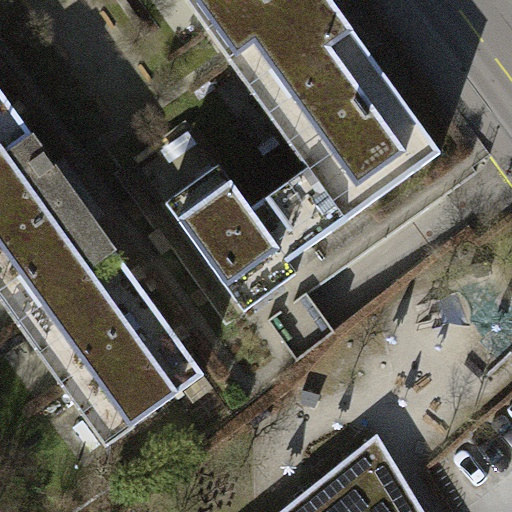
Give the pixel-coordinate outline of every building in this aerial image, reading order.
[(333,160),(265,209),(257,198),(243,208),(212,165),(158,204),(236,312),(290,273),(281,261),(434,152),(396,100),(324,0),(181,0),(225,61),(250,43),(273,75),(248,93),(287,147),(311,129),(333,160)] [(77,415),(102,397),(124,427),(196,375),(0,101),(0,285),(14,275),(36,306),(12,323),(34,354),(58,336),(80,367),(55,384),(77,415)] [(507,363),(511,358),(511,293),(502,284),(465,319),(507,363)] [(397,373),(439,338),(404,296),(362,332),(397,373)] [(422,511),(378,439),(286,511),(422,511)]
